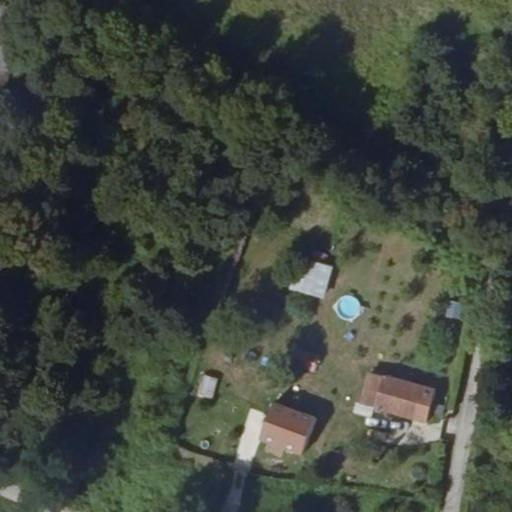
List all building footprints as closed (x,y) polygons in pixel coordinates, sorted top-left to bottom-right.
[(323,298),(332,267),(298,257),(289,289),(323,298)] [(296,349),(294,366),(315,370),(318,352),(296,349)] [(212,399),(217,378),(201,375),(197,396),(212,399)] [(304,453),(316,417),(272,402),(260,438),(304,453)] [(371,402),(359,429),(392,443),(403,416),(371,402)]
